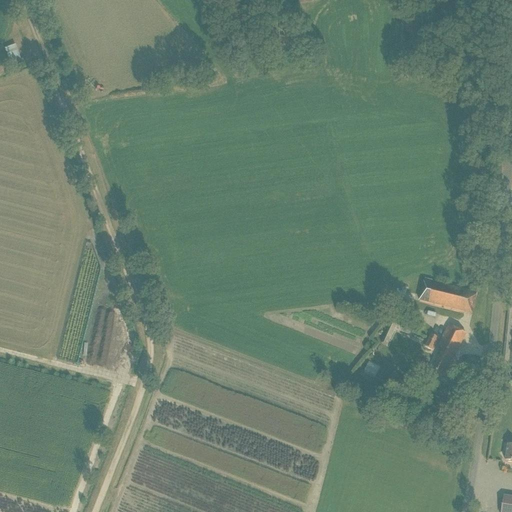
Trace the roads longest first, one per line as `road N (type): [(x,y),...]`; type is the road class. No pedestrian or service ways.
road 1 (track): [(19,0),(60,82),(152,350),(94,511)]
road 2 (unclassified): [(463,511),(489,364),(511,120)]
